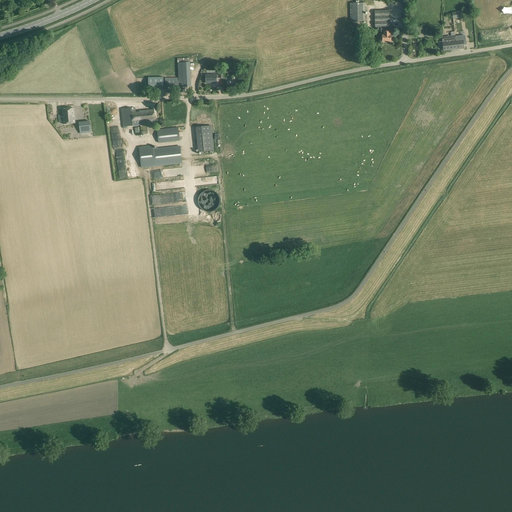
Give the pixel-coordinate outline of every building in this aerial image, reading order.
[(441,0),(443,10),(456,9),(455,0),(441,0)] [(365,8),(364,3),(350,4),(350,22),(365,22),(365,12),(367,12),(366,8),(365,8)] [(390,27),(389,10),(374,10),(375,27),(390,27)] [(390,31),(383,31),(383,35),(382,35),(382,41),(391,41),(391,35),(390,35),(390,31)] [(456,41),(455,36),(442,37),(444,51),(455,50),(454,41),(456,41)] [(455,50),(464,48),(463,40),(456,41),(454,41),(455,50)] [(206,74),(206,83),(216,83),(216,78),(218,78),(223,79),(223,71),(218,71),(218,75),(216,75),(216,74),(206,74)] [(148,78),(148,88),(164,88),(163,77),(148,78)] [(165,78),(165,87),(179,87),(178,78),(165,78)] [(123,127),(133,126),(140,125),(140,123),(155,122),(154,109),(139,111),(139,112),(136,112),(135,107),(121,109),(123,127)] [(59,115),(59,123),(63,122),(64,124),(75,123),(74,108),(62,109),(62,115),(59,115)] [(81,124),(81,132),(92,131),(91,123),(81,124)] [(159,143),(180,141),(178,128),(174,128),(173,125),(169,125),(169,129),(157,130),(159,143)] [(214,151),(211,126),(196,127),(198,152),(214,151)] [(119,141),(119,129),(111,129),(111,141),(119,141)] [(141,168),(155,166),(182,163),(180,146),(153,149),(153,146),(139,147),(141,168)] [(216,166),(195,167),(196,174),(216,173),(216,166)] [(218,177),(194,178),(194,186),(218,185),(218,177)]
